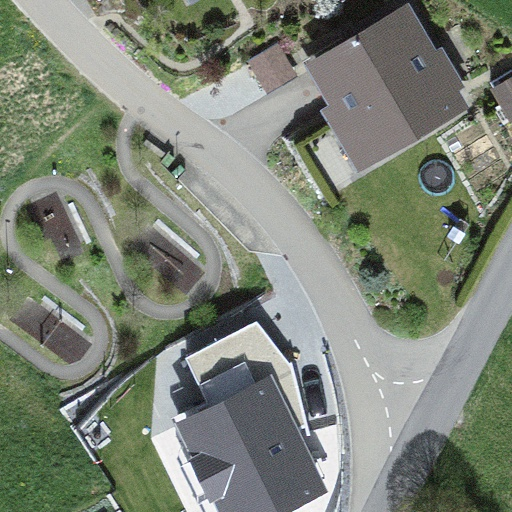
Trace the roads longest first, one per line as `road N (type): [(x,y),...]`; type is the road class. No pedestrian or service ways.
road 1 (residential): [(415,451),(285,221),(42,0)]
road 2 (unclassified): [(415,451),(511,261)]
